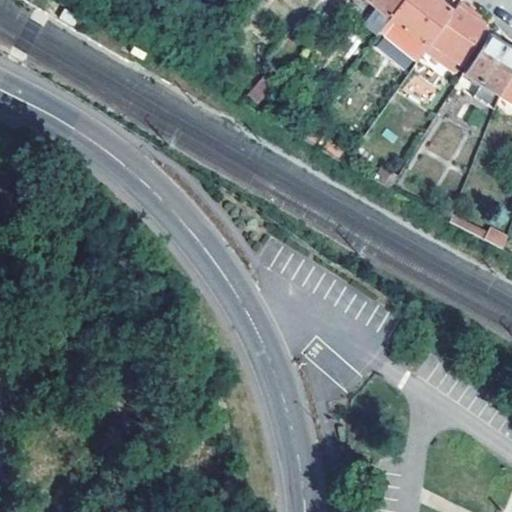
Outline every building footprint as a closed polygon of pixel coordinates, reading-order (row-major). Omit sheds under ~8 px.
[(333,0),(331,2),(338,8),(345,0),(333,0)] [(363,0),(390,21),(404,0),(363,0)] [(431,43),(461,0),(404,0),(390,21),(427,49),(431,43)] [(475,8),(464,0),(461,0),(431,43),(461,64),(483,30),(467,20),(475,8)] [(390,21),(379,34),(417,63),(427,49),(390,21)] [(499,98),(511,76),(511,55),(488,41),(466,77),(479,85),(471,99),(494,112),(499,98)] [(511,76),(499,98),(511,105),(511,76)] [(258,104),(274,90),(264,78),(248,92),(258,104)] [(503,247),(508,234),(489,227),(484,240),(503,247)]
